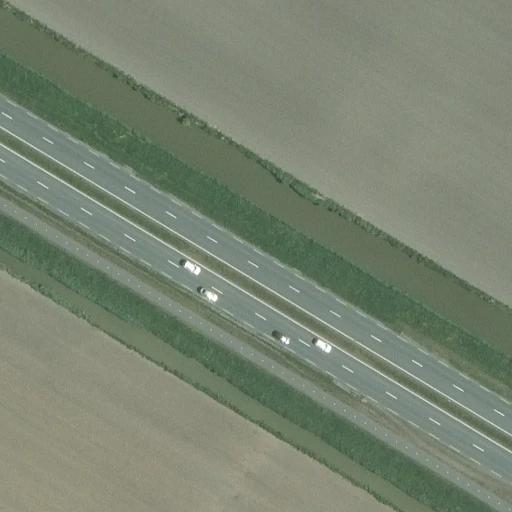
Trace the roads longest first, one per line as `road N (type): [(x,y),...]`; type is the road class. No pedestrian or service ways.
road 1 (primary): [(511,422),(0,112)]
road 2 (primary): [(0,160),(511,469)]
